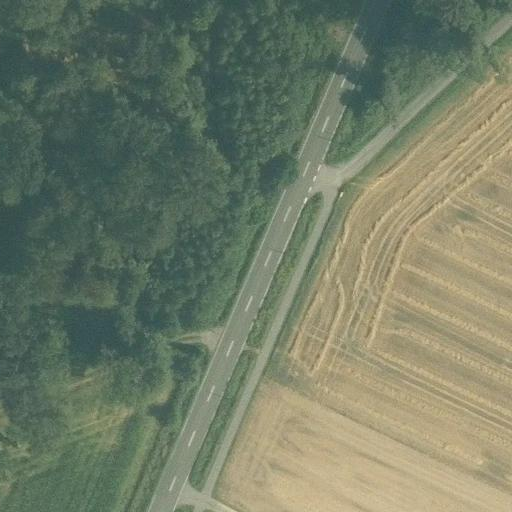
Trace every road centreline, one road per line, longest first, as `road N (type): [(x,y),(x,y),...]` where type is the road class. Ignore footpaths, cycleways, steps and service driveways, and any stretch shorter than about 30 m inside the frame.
road 1 (secondary): [(159,511),(303,174)]
road 2 (unclassified): [(303,174),(331,177),(353,166),(511,20)]
road 3 (secondary): [(303,174),(377,0)]
